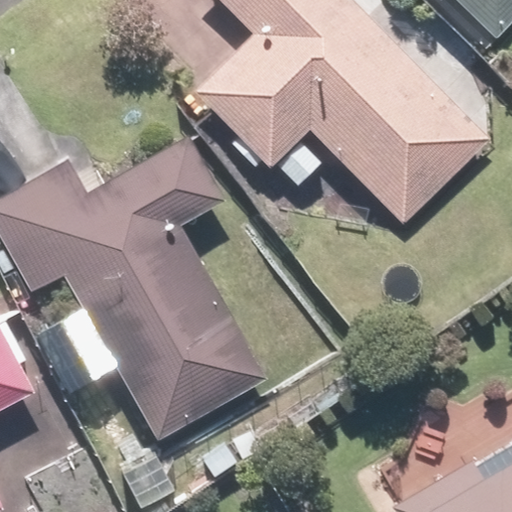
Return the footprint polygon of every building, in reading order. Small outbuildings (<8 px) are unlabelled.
[(401,228),(490,144),(355,0),(212,0),(247,36),(187,92),(265,175),(277,164),(295,183),(329,151),(401,228)] [(511,0),(460,0),(496,34),(511,17),(511,0)] [(269,377),(182,225),(229,197),(189,128),(91,185),(71,150),(0,190),(0,221),(37,286),(64,270),(159,435),(195,414),(204,430),(236,412),(229,400),(269,377)] [(0,511),(8,508),(0,489),(0,409),(35,394),(0,316),(0,511)] [(511,511),(511,431),(385,503),(390,511),(511,511)]
